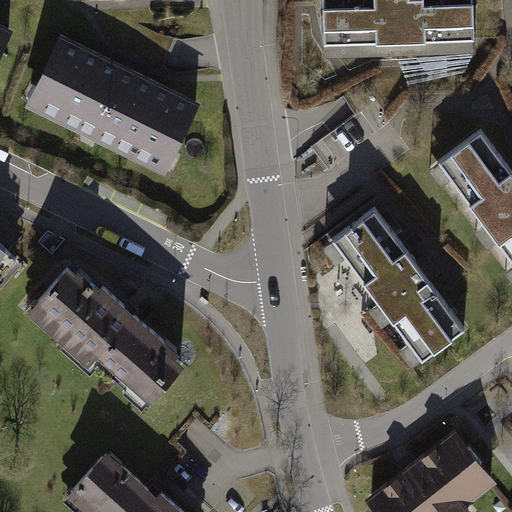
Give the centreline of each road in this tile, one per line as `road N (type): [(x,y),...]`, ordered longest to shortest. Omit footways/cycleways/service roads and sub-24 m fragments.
road 1 (residential): [(285,300),(188,272),(0,170)]
road 2 (residential): [(244,0),(285,300)]
road 3 (residential): [(285,300),(325,511)]
